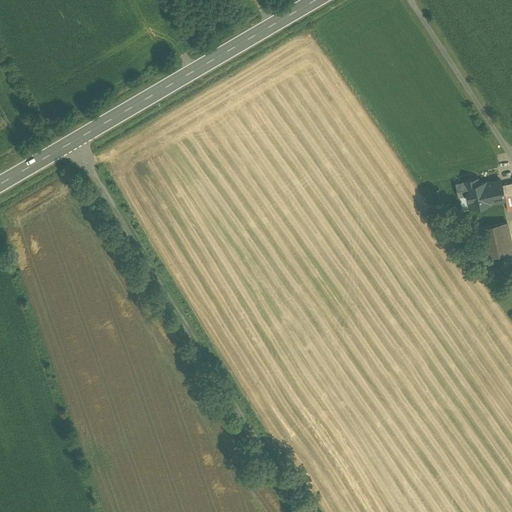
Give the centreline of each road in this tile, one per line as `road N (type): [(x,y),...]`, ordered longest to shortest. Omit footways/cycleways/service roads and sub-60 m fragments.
road 1 (track): [(303,511),(74,140)]
road 2 (secondary): [(0,183),(316,0)]
